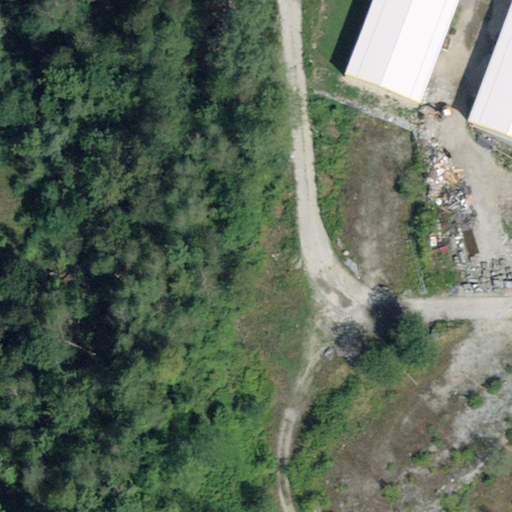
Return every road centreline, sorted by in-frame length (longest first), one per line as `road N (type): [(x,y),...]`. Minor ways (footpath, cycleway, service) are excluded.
road 1 (track): [(343,305),(448,296),(501,278),(491,325),(401,419),(371,476)]
road 2 (track): [(359,124),(358,250),(288,446),(283,511)]
road 3 (track): [(343,305),(313,242),(288,0)]
road 4 (track): [(482,0),(450,106),(501,278),(511,280)]
